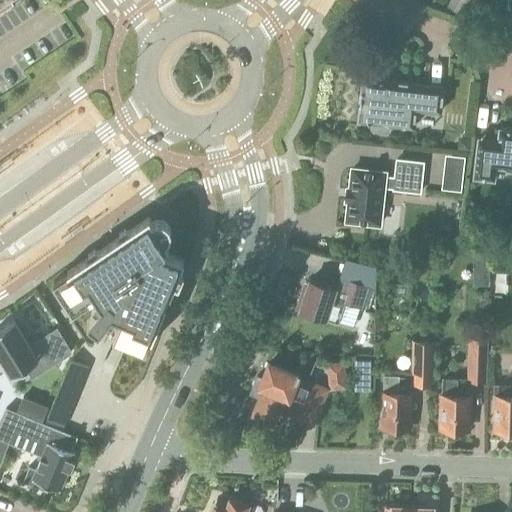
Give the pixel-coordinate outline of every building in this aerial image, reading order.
[(0,0),(0,8),(12,0),(0,0)] [(451,0),(449,5),(472,18),(481,0),(451,0)] [(362,76),(357,120),(371,121),(370,127),(373,131),(386,132),(389,130),(390,124),(413,127),(416,109),(440,112),(443,86),(362,76)] [(477,145),(474,177),(495,179),(497,166),(507,167),(506,168),(511,169),(511,128),(500,127),(497,147),(477,145)] [(440,154),(434,187),(453,191),(459,157),(440,154)] [(352,168),(346,220),(379,224),(383,186),(393,187),(393,188),(420,191),(423,162),(396,159),(394,177),(384,176),(385,172),(352,168)] [(179,270),(183,259),(167,252),(165,249),(169,246),(165,241),(168,238),(170,235),(171,232),(170,228),(169,226),(167,222),(162,220),(159,219),(154,220),(152,221),(149,216),(129,229),(125,228),(119,232),(118,236),(98,250),(94,249),(88,253),(87,257),(67,270),(68,271),(53,281),(72,310),(96,295),(98,298),(91,306),(96,310),(87,320),(98,329),(112,312),(121,315),(113,335),(145,349),(150,337),(151,337),(156,326),(160,324),(162,318),(161,314),(174,282),(178,283),(183,271),(179,270)] [(306,290),(302,290),(296,308),(326,317),(332,298),(343,301),(343,302),(370,310),(377,287),(369,285),(374,268),(352,262),(347,278),(343,277),(339,290),(335,288),(309,280),(306,290)] [(14,320),(0,328),(0,356),(12,376),(38,359),(37,358),(58,346),(65,356),(71,352),(57,329),(29,345),(14,320)] [(470,337),(469,385),(489,385),(489,338),(470,337)] [(383,392),(382,425),(383,425),(383,430),(408,430),(408,426),(409,426),(410,393),(408,393),(408,383),(411,382),(411,384),(434,385),(435,340),(412,339),(411,376),(399,376),(399,375),(383,374),(383,392)] [(370,390),(370,359),(355,359),(355,390),(370,390)] [(256,376),(249,393),(260,397),(254,413),(258,418),(264,421),(273,420),(279,406),(312,420),(325,389),(296,377),(297,374),(269,362),(263,377),(257,374),(255,374),(255,375),(256,376)] [(340,362),(326,364),(329,389),(342,386),(340,362)] [(442,394),(441,428),(452,428),(452,432),(466,432),(466,429),(468,429),(468,411),(471,411),(471,395),(472,385),(458,385),(458,377),(442,377),(442,394)] [(511,386),(494,386),(493,409),(496,409),(495,428),(506,428),(506,433),(511,433),(511,386)] [(77,437),(6,407),(0,423),(0,438),(12,444),(17,432),(39,441),(35,453),(42,456),(36,469),(29,466),(23,481),(38,488),(41,482),(60,490),(75,453),(71,451),(77,437)] [(210,511),(245,511),(248,504),(230,499),(230,500),(217,496),(215,502),(212,504),(210,510),(210,511)] [(411,511),(411,506),(400,506),(398,503),(391,503),(389,505),(389,507),(387,506),(386,511),(411,511)]
